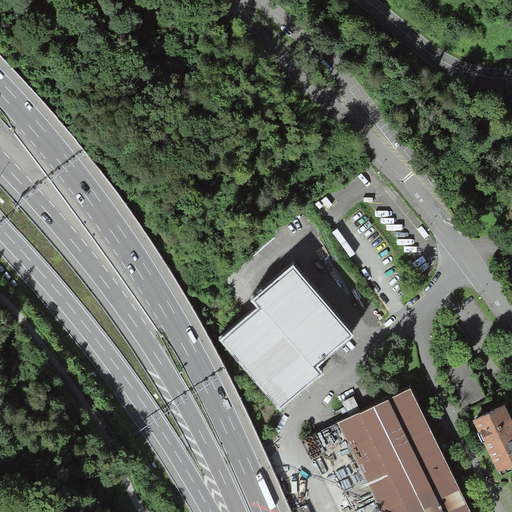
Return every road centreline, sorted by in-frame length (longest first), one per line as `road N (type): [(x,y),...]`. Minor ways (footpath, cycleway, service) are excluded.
road 1 (motorway): [(266,511),(208,384),(143,270),(0,87)]
road 2 (motorway): [(0,160),(132,320),(238,511)]
road 3 (motorway): [(0,227),(100,344),(211,511)]
road 4 (residential): [(497,511),(429,375),(423,346),(429,308),(471,261)]
road 5 (unclassified): [(424,197),(226,0)]
road 6 (unknown): [(429,308),(294,418),(291,443),(328,511)]
road 7 (track): [(0,301),(81,401),(144,511)]
road 8 (unclassified): [(366,0),(450,65),(511,78)]
